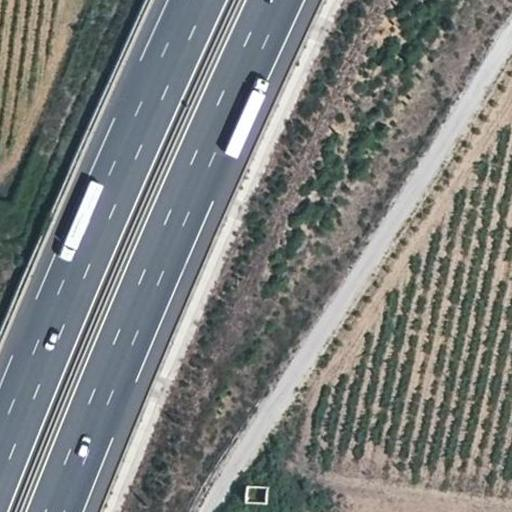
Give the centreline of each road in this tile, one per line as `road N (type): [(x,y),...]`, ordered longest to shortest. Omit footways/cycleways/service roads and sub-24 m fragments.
road 1 (unclassified): [(204,511),(511,38)]
road 2 (motorway): [(55,511),(276,0)]
road 3 (motorway): [(198,0),(0,459)]
